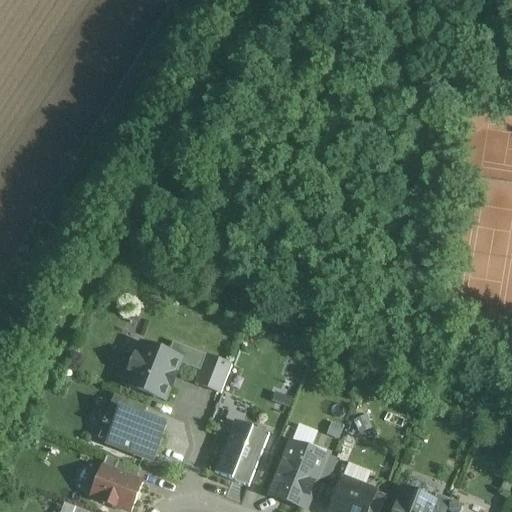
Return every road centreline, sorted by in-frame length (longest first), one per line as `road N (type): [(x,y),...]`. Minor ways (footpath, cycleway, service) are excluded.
road 1 (track): [(0,407),(254,0)]
road 2 (track): [(511,442),(340,351),(325,317),(268,290),(247,258),(175,239),(137,194)]
